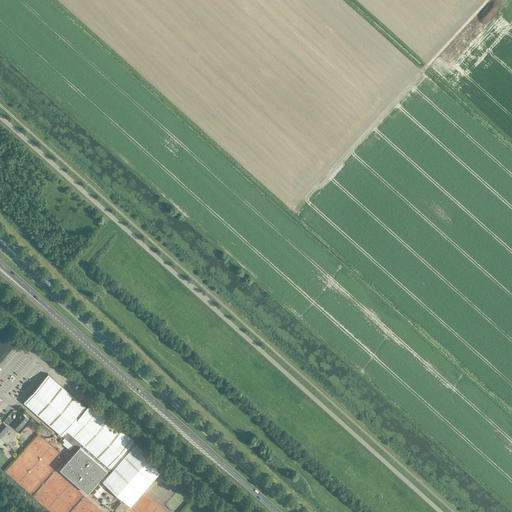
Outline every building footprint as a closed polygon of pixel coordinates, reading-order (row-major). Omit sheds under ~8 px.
[(0,326),(0,361),(17,342),(0,326)] [(87,407),(51,376),(52,374),(50,373),(49,374),(24,402),(65,437),(61,442),(75,455),(63,469),(88,491),(99,478),(100,479),(103,475),(106,477),(103,481),(124,500),(128,504),(131,506),(164,468),(136,443),(135,445),(132,442),(135,439),(96,406),(98,404),(94,400),(87,407)] [(19,430),(29,419),(22,412),(18,417),(17,417),(16,419),(12,424),(19,430)] [(4,420),(9,424),(13,419),(8,415),(4,420)] [(0,438),(10,428),(3,422),(0,425),(0,438)] [(51,463),(60,453),(48,443),(43,449),(48,453),(44,457),(51,463)] [(120,501),(117,504),(113,508),(116,511),(120,506),(123,503),(120,501)]
